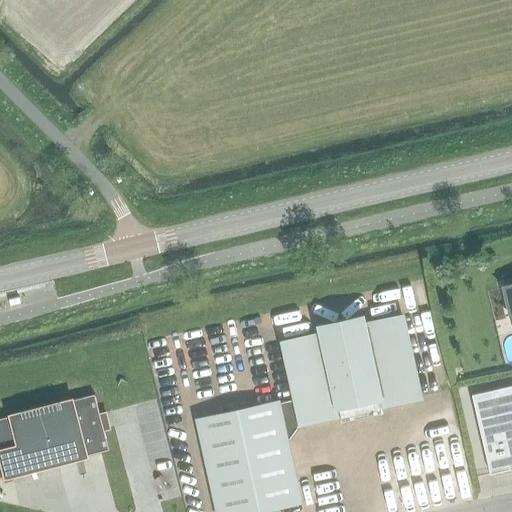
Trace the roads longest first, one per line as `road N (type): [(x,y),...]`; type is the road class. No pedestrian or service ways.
road 1 (secondary): [(133,249),(511,162)]
road 2 (unclassified): [(133,249),(109,193),(0,81)]
road 3 (secondary): [(0,280),(133,249)]
